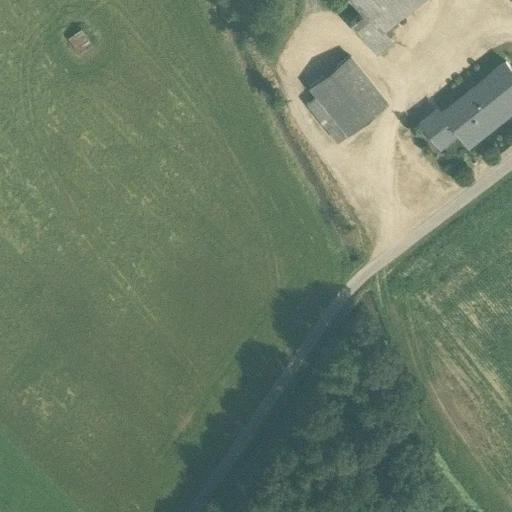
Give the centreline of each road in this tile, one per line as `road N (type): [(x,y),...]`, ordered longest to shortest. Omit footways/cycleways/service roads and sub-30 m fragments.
road 1 (track): [(511,163),(354,287),(193,511)]
road 2 (track): [(385,258),(280,80)]
